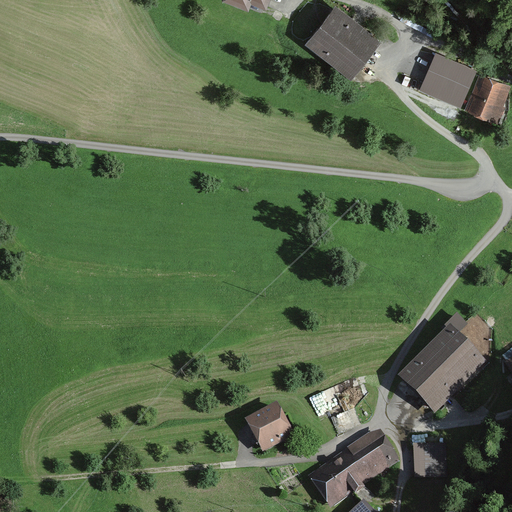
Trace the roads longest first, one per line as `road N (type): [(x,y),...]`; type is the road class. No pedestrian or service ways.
road 1 (track): [(0,481),(307,461),(390,420),(423,427),(511,411)]
road 2 (track): [(0,140),(472,189),(500,183)]
road 3 (track): [(511,213),(392,379),(390,420),(407,459),(397,511)]
road 4 (track): [(508,195),(482,157),(423,120),(402,95),(394,82),(404,30),(382,13),(334,0)]
